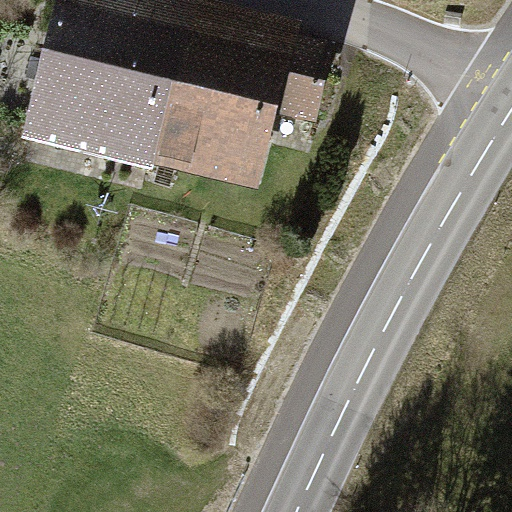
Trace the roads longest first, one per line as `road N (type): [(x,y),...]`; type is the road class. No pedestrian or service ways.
road 1 (secondary): [(511,111),(401,300),(299,511)]
road 2 (residential): [(511,89),(308,0)]
